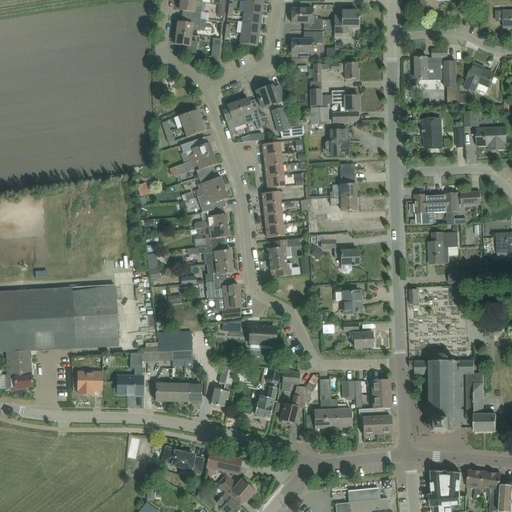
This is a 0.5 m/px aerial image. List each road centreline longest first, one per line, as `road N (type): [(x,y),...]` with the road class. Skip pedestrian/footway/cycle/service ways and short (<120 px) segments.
road 1 (residential): [(400,365),(318,365),(291,313),(253,291),(242,193),(207,87)]
road 2 (tertiary): [(311,467),(297,454),(160,421),(0,406)]
road 3 (residential): [(400,365),(394,172)]
road 4 (residential): [(394,172),(392,38)]
road 5 (residential): [(207,87),(271,64),(279,0)]
road 6 (residential): [(394,172),(481,170),(511,192)]
road 7 (residential): [(511,51),(467,39),(392,38)]
